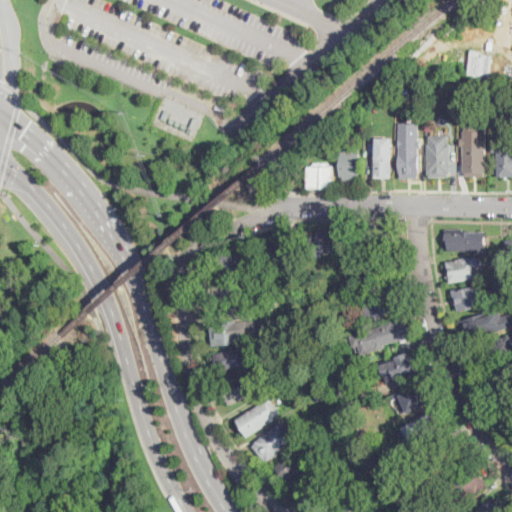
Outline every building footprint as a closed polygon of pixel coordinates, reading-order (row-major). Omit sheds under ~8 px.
[(493,54),(489,78),(480,77),(483,52),(493,54)] [(502,65),(500,80),(491,79),(493,64),(502,65)] [(471,93),(471,105),(460,104),(460,93),(471,93)] [(377,136),(394,137),(393,157),(392,157),(392,177),(375,177),(375,154),(377,154),(377,136)] [(511,176),(499,177),(498,153),(494,153),(494,145),(498,145),(498,139),(511,139),(511,176)] [(402,144),(404,144),(418,144),(418,154),(421,154),(421,174),(419,174),(419,178),(412,178),(402,178),(402,174),(401,174),(401,161),(397,161),(397,143),(402,144)] [(450,173),(450,178),(431,178),(431,174),(429,174),(429,144),(451,144),(451,173),(450,173)] [(486,172),(486,177),(466,177),(466,172),(464,172),(464,144),(487,144),(487,172),(486,172)] [(360,150),(360,177),(358,177),(358,180),(344,180),(344,176),(341,176),(341,150),(360,150)] [(335,188),(309,189),(309,167),(334,166),(335,188)] [(381,223),(381,226),(388,226),(388,228),(393,228),(393,242),(389,242),(389,245),(365,246),(365,235),(361,235),(361,227),(371,226),(371,223),(381,223)] [(464,228),(464,231),(473,230),(473,232),(487,232),(487,250),(484,250),(484,254),(478,254),(478,251),(450,251),(450,246),(447,246),(447,229),(464,228)] [(322,253),(322,257),(314,257),(314,254),(312,254),(312,234),(337,234),(337,253),(322,253)] [(283,238),(285,241),(290,239),(298,262),(296,263),(297,268),(278,275),(276,271),(275,271),(267,248),(271,246),(270,243),(283,238)] [(511,248),(503,249),(503,240),(511,239),(511,248)] [(250,264),(243,280),(218,270),(224,254),(250,264)] [(477,256),(478,260),(482,259),(485,274),(480,275),(481,278),(451,283),(448,262),(477,256)] [(394,278),(368,282),(367,270),(370,270),(369,260),(394,257),(397,278),(394,278)] [(265,279),(258,281),(253,268),(261,265),(265,279)] [(511,277),(500,278),(499,270),(510,268),(511,277)] [(285,292),(271,296),(266,282),(280,277),(285,292)] [(249,301),(212,302),(211,285),(249,284),(249,301)] [(476,286),(477,289),(484,287),(487,300),(480,302),(481,306),(467,309),(466,303),(456,305),(453,290),(461,288),(461,290),(476,286)] [(404,309),(373,315),(369,295),(400,288),(404,309)] [(278,305),(270,308),(267,302),(276,298),(278,305)] [(340,315),(332,317),(329,305),(336,303),(340,315)] [(502,311),(503,315),(511,312),(511,326),(468,340),(462,320),(501,308),(502,311)] [(318,329),(298,337),(292,324),(312,316),(318,329)] [(377,347),(376,348),(371,330),(406,320),(411,337),(377,347)] [(239,344),(214,346),(212,326),(228,324),(228,322),(241,321),(243,338),(239,338),(239,344)] [(506,336),(507,339),(511,337),(511,356),(506,359),(507,361),(480,371),(472,350),(506,336)] [(267,345),(255,349),(253,343),(264,339),(267,345)] [(241,367),(217,372),(214,355),(243,349),(246,360),(242,360),(243,367),(241,367)] [(419,372),(405,377),(398,380),(395,374),(388,376),(384,365),(398,360),(397,357),(412,351),(419,372)] [(289,361),(294,371),(304,364),(300,355),(289,361)] [(310,374),(299,380),(297,374),(307,369),(310,374)] [(511,392),(497,400),(488,385),(511,371),(511,392)] [(260,391),(231,405),(222,386),(251,372),(260,391)] [(428,385),(431,392),(435,400),(404,414),(398,400),(395,401),(393,395),(412,386),(414,391),(428,385)] [(329,396),(322,399),(318,391),(325,388),(329,396)] [(271,399),(276,407),(278,405),(282,413),(277,417),(278,419),(250,438),(239,421),(271,399)] [(511,424),(503,410),(506,408),(504,405),(511,399),(511,424)] [(427,443),(416,449),(404,429),(439,410),(447,425),(443,428),(445,430),(426,440),(427,443)] [(287,446),(267,462),(254,446),(273,429),(282,422),(296,438),(287,446)] [(334,448),(328,453),(324,449),(327,446),(323,441),(331,433),(340,442),(334,448)] [(458,471),(439,485),(433,476),(434,475),(438,472),(432,465),(440,459),(438,457),(456,443),(464,454),(462,455),(466,460),(468,464),(458,471)] [(309,460),(289,481),(276,467),(296,447),(309,460)] [(399,469),(390,473),(385,463),(394,459),(399,469)] [(336,479),(315,503),(299,489),(300,488),(303,484),(319,465),(336,479)] [(414,482),(405,490),(394,476),(403,468),(414,482)] [(473,468),(479,476),(481,474),(490,486),(479,494),(478,492),(460,506),(447,489),(473,468)] [(350,495),(362,505),(356,511),(329,511),(328,511),(338,499),(344,503),(350,495)] [(477,511),(492,498),(496,503),(500,499),(511,511),(510,511),(477,511)]
